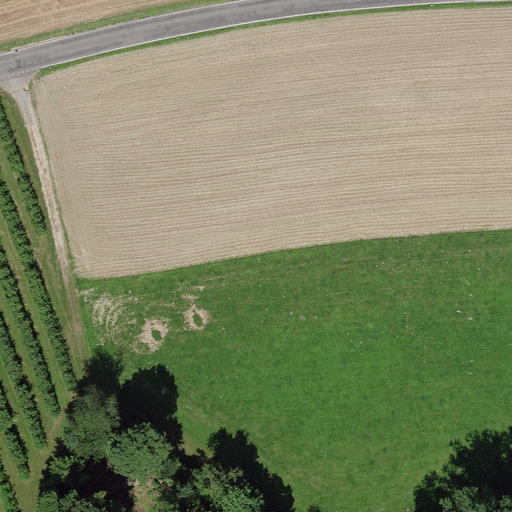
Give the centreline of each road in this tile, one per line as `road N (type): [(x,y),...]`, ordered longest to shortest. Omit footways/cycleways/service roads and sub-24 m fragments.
road 1 (unclassified): [(344,0),(206,15),(0,66)]
road 2 (track): [(11,62),(87,355)]
